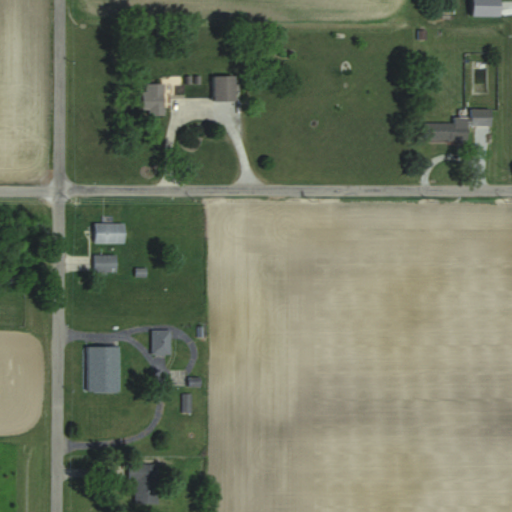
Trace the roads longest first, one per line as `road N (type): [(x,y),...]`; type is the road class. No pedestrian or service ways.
road 1 (residential): [(57,511),(61,0)]
road 2 (residential): [(0,191),(511,190)]
